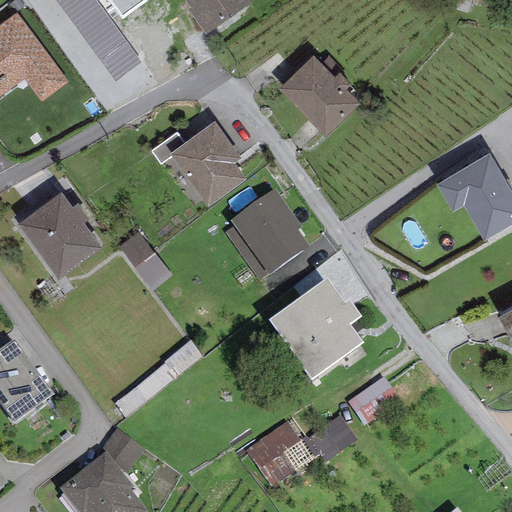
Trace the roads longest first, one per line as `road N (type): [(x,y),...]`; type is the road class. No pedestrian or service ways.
road 1 (residential): [(0,185),(159,96),(188,87),(213,91),(269,138),(421,346),(511,451)]
road 2 (track): [(511,116),(341,235)]
